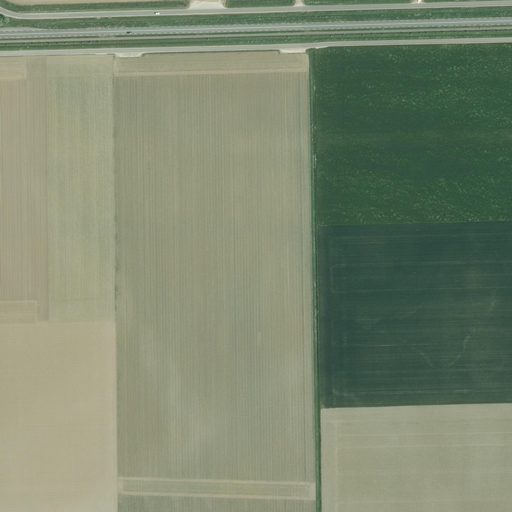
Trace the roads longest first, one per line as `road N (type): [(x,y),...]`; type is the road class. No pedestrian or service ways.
road 1 (unclassified): [(0,54),(511,39)]
road 2 (primary): [(0,35),(511,20)]
road 3 (unclassified): [(0,11),(511,3)]
